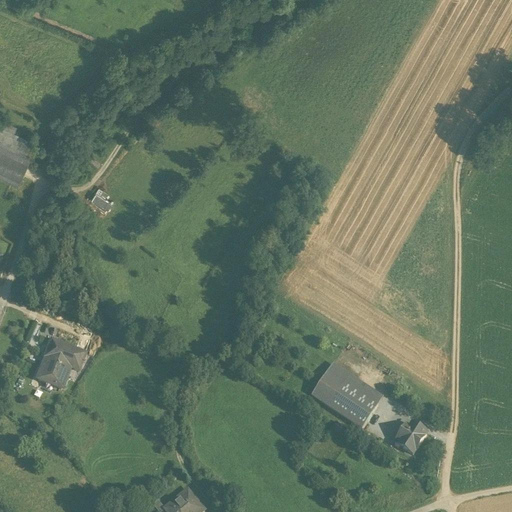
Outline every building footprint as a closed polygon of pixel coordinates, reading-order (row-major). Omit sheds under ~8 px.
[(1,127),(0,129),(0,144),(29,158),(35,143),(1,127)] [(0,144),(0,177),(18,186),(30,158),(29,158),(0,144)] [(91,155),(85,161),(96,170),(101,163),(91,155)] [(90,201),(109,211),(116,198),(96,188),(90,201)] [(34,250),(32,255),(40,259),(42,254),(34,250)] [(31,260),(29,265),(38,270),(40,264),(31,260)] [(27,268),(25,273),(35,278),(37,272),(27,268)] [(22,279),(19,285),(31,290),(33,284),(22,279)] [(86,355),(56,343),(45,372),(41,370),(37,381),(61,391),(66,380),(63,379),(67,368),(80,373),(86,355)] [(378,409),(328,376),(311,401),(362,434),(378,409)] [(412,432),(406,428),(397,443),(400,445),(398,448),(413,458),(427,436),(416,429),(415,432),(412,432)] [(170,479),(174,484),(182,477),(178,473),(170,479)] [(165,511),(164,511),(203,511),(187,493),(165,511)]
